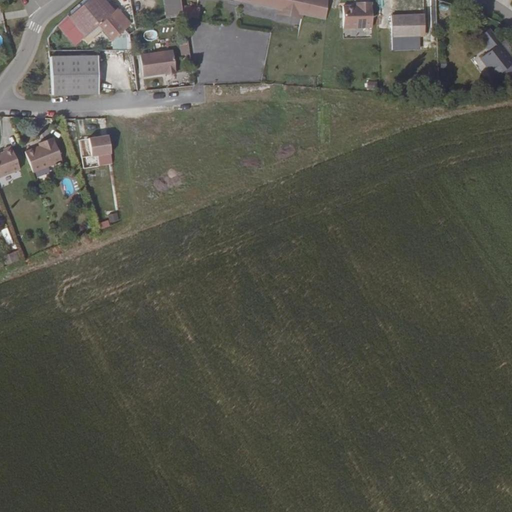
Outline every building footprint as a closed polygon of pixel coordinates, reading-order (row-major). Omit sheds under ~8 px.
[(99,0),(85,0),(58,25),(77,45),(99,24),(114,40),(130,26),(115,9),(111,13),(99,0)] [(164,0),(165,4),(172,4),(173,17),(183,16),(182,8),(181,2),(180,0),(164,0)] [(279,0),(277,7),(276,13),(302,19),(303,16),(325,21),(327,0),(279,0)] [(372,29),(371,4),(356,4),(356,7),(343,8),(343,29),(372,29)] [(197,9),(182,8),(183,16),(198,18),(200,9),(197,9)] [(423,36),(422,13),(388,14),(389,36),(423,36)] [(13,26),(5,28),(7,42),(16,41),(13,26)] [(511,61),(506,54),(498,45),(487,30),(477,38),(488,52),(480,59),(501,86),(511,76),(511,65),(511,64),(511,63),(511,61)] [(503,40),(498,45),(506,54),(511,50),(503,40)] [(339,44),(325,44),(323,63),(339,64),(339,44)] [(176,74),(174,51),(141,55),(144,76),(166,74),(166,75),(176,74)] [(49,57),(53,94),(98,93),(97,56),(49,57)] [(27,153),(34,173),(64,162),(55,139),(40,144),(41,147),(27,153)] [(94,167),(114,165),(112,146),(92,149),(94,167)] [(0,178),(21,171),(12,147),(5,150),(6,153),(0,154),(0,178)] [(116,212),(106,214),(108,223),(118,221),(116,212)] [(6,227),(0,228),(0,229),(4,245),(11,244),(6,227)] [(10,267),(19,264),(17,256),(8,260),(10,267)]
